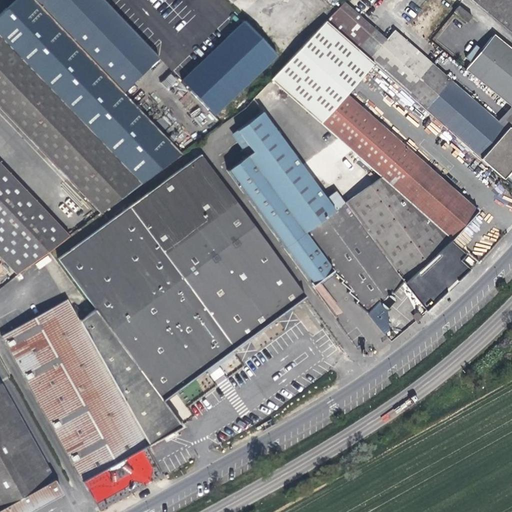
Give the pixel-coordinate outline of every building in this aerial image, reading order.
[(181,152),(122,91),(35,0),(14,0),(0,14),(0,107),(100,212),(181,152)] [(35,0),(122,91),(158,57),(114,11),(103,0),(35,0)] [(325,19),(355,49),(373,28),(342,0),(341,1),(325,19)] [(511,0),(472,0),(511,32),(511,0)] [(471,15),(460,5),(454,12),(466,21),(471,15)] [(181,81),(215,117),(280,55),(245,19),(181,81)] [(272,78),(320,121),(346,92),(372,63),(355,49),(325,19),(272,78)] [(484,159),(511,128),(491,111),(489,113),(393,31),(386,40),(373,28),(355,49),(372,63),(411,97),(449,129),(484,159)] [(466,67),(475,75),(501,98),(511,107),(511,47),(495,33),(482,49),(471,61),(466,67)] [(465,56),(471,61),(482,49),(476,43),(465,56)] [(497,103),(501,98),(475,75),(471,80),(497,103)] [(168,90),(174,84),(167,77),(161,83),(168,90)] [(346,92),(320,121),(380,175),(450,238),(477,209),(346,92)] [(442,138),(449,129),(411,97),(404,105),(442,138)] [(497,103),(491,111),(511,128),(511,129),(511,107),(501,98),(497,103)] [(304,231),(345,201),(336,189),(325,197),(262,110),(231,132),(247,154),(227,169),(311,284),(332,269),(304,231)] [(511,129),(511,128),(484,159),(492,166),(504,176),(511,167),(511,129)] [(311,150),(314,154),(324,147),(321,142),(311,150)] [(57,257),(95,308),(162,399),(204,367),(207,370),(217,363),(233,351),(230,348),(304,294),(200,153),(57,257)] [(0,255),(17,273),(69,235),(0,162),(0,255)] [(503,178),(504,176),(492,166),(487,172),(499,183),(503,178)] [(380,175),(345,201),(402,279),(404,281),(420,266),(435,253),(450,238),(380,175)] [(402,279),(345,201),(304,231),(332,269),(341,278),(340,280),(349,288),(347,291),(356,299),(354,301),(366,311),(367,310),(377,299),(379,301),(385,295),(402,279)] [(437,256),(435,253),(420,266),(423,269),(432,261),(437,256)] [(322,283),(316,286),(329,307),(335,303),(322,283)] [(381,300),(367,314),(385,334),(393,326),(390,323),(411,304),(406,299),(411,294),(403,285),(391,297),(395,302),(389,308),(381,300)] [(116,460),(147,443),(78,319),(66,298),(1,334),(82,479),(116,460)] [(181,424),(162,399),(95,308),(78,319),(147,443),(181,424)] [(222,371),(217,363),(207,370),(212,378),(219,374),(222,371)] [(0,511),(22,511),(29,508),(60,491),(0,382),(0,511)]
